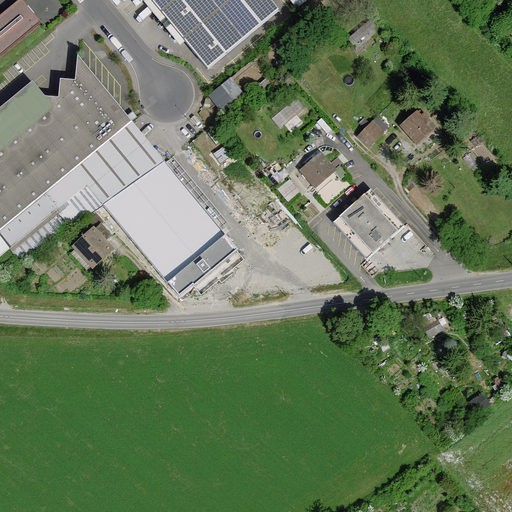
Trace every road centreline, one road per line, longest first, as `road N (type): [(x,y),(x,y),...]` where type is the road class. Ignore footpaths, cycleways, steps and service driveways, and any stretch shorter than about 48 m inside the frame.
road 1 (unclassified): [(0,316),(161,322),(349,301)]
road 2 (residential): [(205,137),(349,301)]
road 3 (unclassified): [(349,301),(511,280)]
